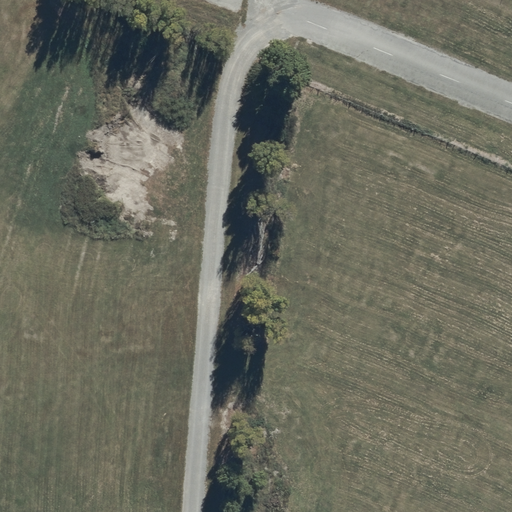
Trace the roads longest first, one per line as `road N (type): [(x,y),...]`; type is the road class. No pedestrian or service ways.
road 1 (track): [(290,16),(261,25),(244,44),(237,74),(194,511)]
road 2 (unclassified): [(511,107),(250,0)]
